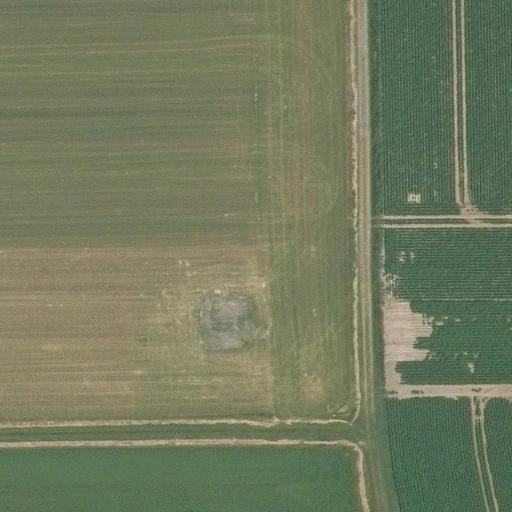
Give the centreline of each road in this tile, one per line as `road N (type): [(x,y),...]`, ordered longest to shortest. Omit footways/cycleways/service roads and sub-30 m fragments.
road 1 (track): [(358,0),(366,424),(384,511)]
road 2 (track): [(0,432),(366,424)]
